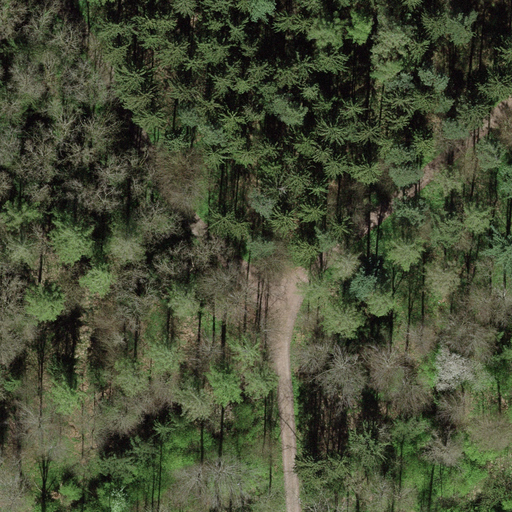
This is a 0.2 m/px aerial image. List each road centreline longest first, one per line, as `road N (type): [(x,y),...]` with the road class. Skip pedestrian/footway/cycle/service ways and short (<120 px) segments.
road 1 (track): [(184,211),(273,300),(297,511)]
road 2 (track): [(273,300),(511,112)]
road 3 (track): [(0,13),(122,93),(184,211)]
